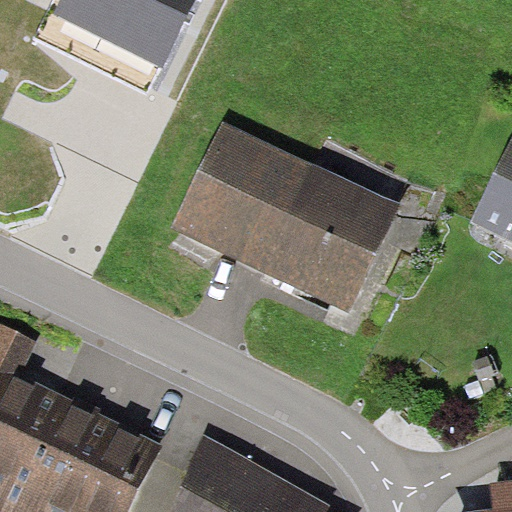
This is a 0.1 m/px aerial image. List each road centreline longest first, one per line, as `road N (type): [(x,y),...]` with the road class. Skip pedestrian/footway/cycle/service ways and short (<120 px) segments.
road 1 (residential): [(400,497),(356,440),(112,313),(0,266)]
road 2 (residential): [(400,497),(511,439)]
